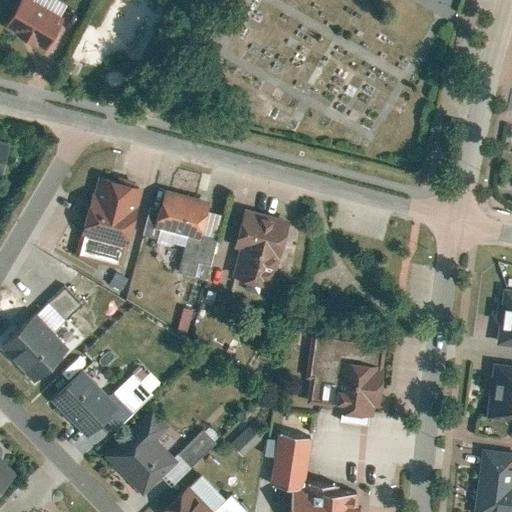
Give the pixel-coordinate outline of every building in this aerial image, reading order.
[(27,0),(18,0),(3,26),(43,49),(61,18),(27,0)] [(97,177),(92,197),(88,196),(75,256),(120,267),(139,187),(97,177)] [(193,277),(196,264),(207,267),(221,213),(206,209),(208,200),(162,189),(153,227),(186,235),(176,273),(193,277)] [(280,256),(288,220),(241,210),(233,246),(238,247),(231,278),(270,287),(277,255),(280,256)] [(80,303),(63,286),(47,301),(64,319),(80,303)] [(511,288),(502,288),(495,344),(511,345),(511,288)] [(176,329),(186,331),(190,307),(180,305),(176,329)] [(30,378),(66,348),(36,313),(0,344),(30,378)] [(382,344),(312,334),(306,377),(309,377),(306,402),(319,404),(318,408),(371,416),(382,344)] [(485,418),(511,421),(511,366),(493,363),(485,418)] [(84,435),(117,406),(83,368),(50,397),(84,435)] [(113,391),(132,412),(151,394),(132,373),(113,391)] [(152,409),(103,455),(140,495),(177,460),(156,438),(168,426),(152,409)] [(230,444),(242,456),(259,440),(247,427),(230,444)] [(176,453),(190,467),(214,443),(201,429),(176,453)] [(276,433),(269,484),(303,489),(310,438),(276,433)] [(472,511),(511,511),(511,453),(481,449),(472,511)] [(0,486),(15,474),(0,457),(0,486)] [(287,511),(351,511),(353,493),(334,492),(334,485),(306,483),(305,489),(289,488),(287,511)] [(245,511),(230,495),(212,511),(187,486),(160,511),(245,511)]
